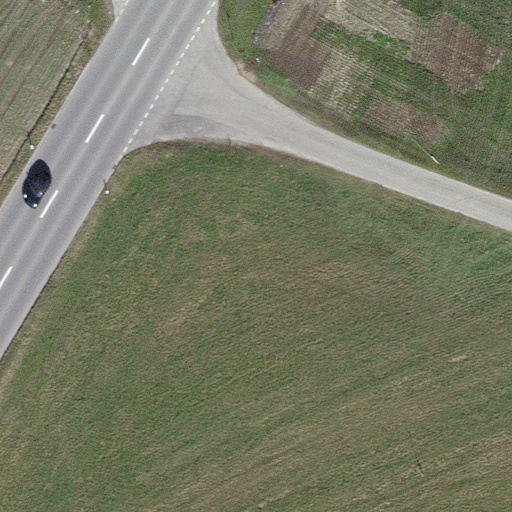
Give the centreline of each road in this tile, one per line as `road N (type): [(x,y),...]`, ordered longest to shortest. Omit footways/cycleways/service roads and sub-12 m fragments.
road 1 (track): [(138,64),(325,159),(511,223)]
road 2 (tertiary): [(173,0),(0,292)]
